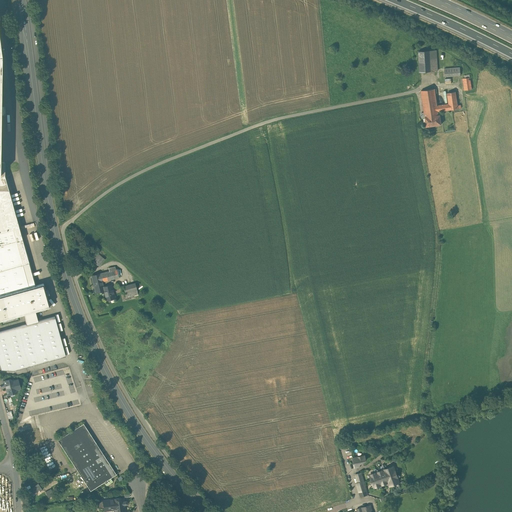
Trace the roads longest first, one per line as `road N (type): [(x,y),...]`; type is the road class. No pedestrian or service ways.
road 1 (primary): [(20,0),(67,281),(119,397),(204,511)]
road 2 (track): [(413,90),(439,251),(419,424)]
road 3 (motorway): [(395,0),(511,52)]
